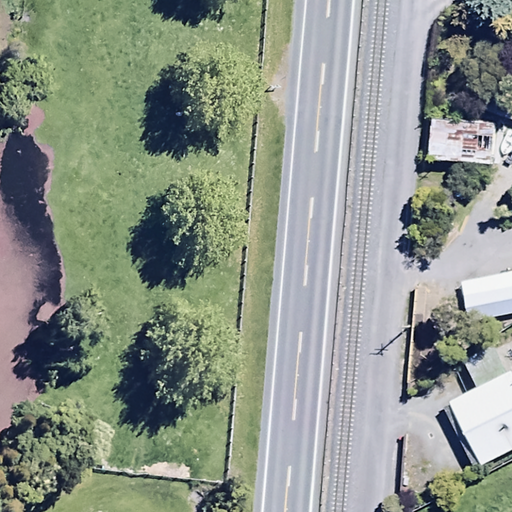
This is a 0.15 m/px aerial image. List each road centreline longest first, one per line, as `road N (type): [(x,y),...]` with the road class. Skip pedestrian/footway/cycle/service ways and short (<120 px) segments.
road 1 (unclassified): [(419,0),(377,511)]
road 2 (trunk): [(290,511),(328,0)]
